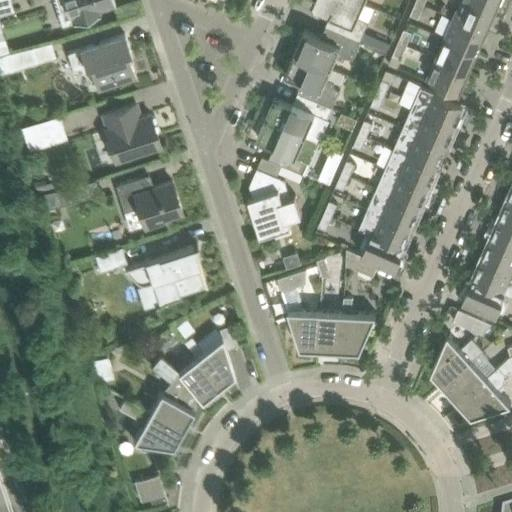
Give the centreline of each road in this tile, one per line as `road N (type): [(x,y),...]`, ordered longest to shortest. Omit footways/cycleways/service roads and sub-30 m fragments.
road 1 (residential): [(380,399),(511,93)]
road 2 (residential): [(281,396),(205,152)]
road 3 (residential): [(205,152),(156,0)]
road 4 (residential): [(203,511),(204,488),(234,429),(281,396)]
road 5 (residential): [(380,399),(416,423),(436,449),(454,511)]
road 6 (residential): [(205,152),(254,41)]
